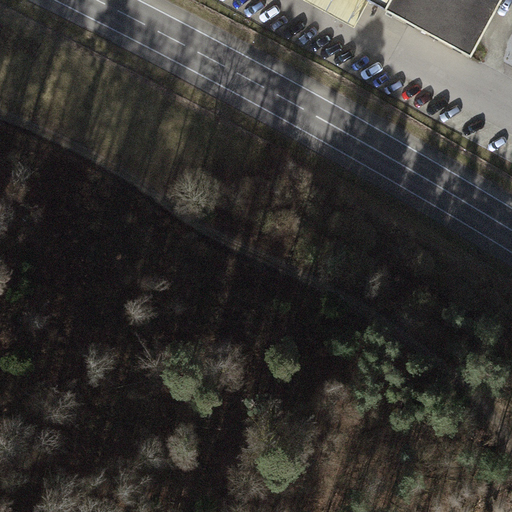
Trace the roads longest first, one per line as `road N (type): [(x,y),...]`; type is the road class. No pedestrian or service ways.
road 1 (track): [(511,441),(500,413),(423,346),(340,291),(240,246),(63,139),(0,113)]
road 2 (trunk): [(97,0),(511,230)]
